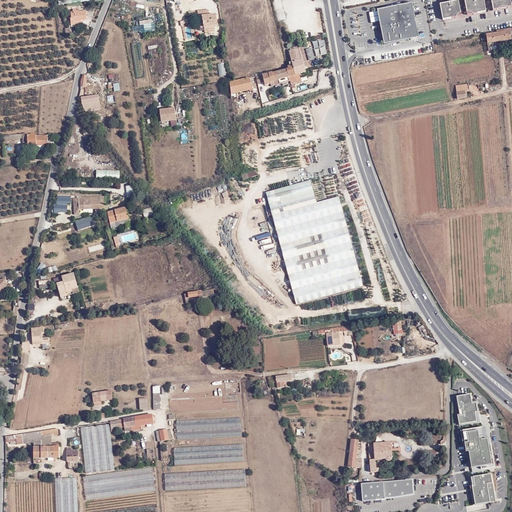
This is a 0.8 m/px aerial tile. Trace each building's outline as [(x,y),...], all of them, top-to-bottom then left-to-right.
[(459,0),(440,3),(443,18),(461,15),(459,0)] [(484,0),(465,0),(468,14),(486,10),(484,0)] [(511,3),(511,0),(492,0),(494,9),(511,5),(511,3)] [(411,6),(376,13),(383,45),(383,46),(417,40),(411,6)] [(68,29),(79,28),(78,21),(84,21),(84,13),(77,13),(76,11),(69,11),(69,15),(67,15),(68,29)] [(201,20),(202,32),(212,31),(212,27),(216,26),(215,16),(206,17),(206,12),(202,12),(201,11),(198,11),(199,13),(197,13),(198,20),(201,20)] [(147,22),(127,25),(128,33),(149,30),(147,22)] [(190,23),(182,24),(185,39),(192,38),(190,23)] [(511,28),(503,29),(504,33),(486,35),(487,42),(510,40),(510,35),(511,34),(511,28)] [(299,48),(305,68),(308,67),(305,58),(302,47),(299,48)] [(296,75),(299,74),(306,72),(305,68),(299,48),(289,51),(293,65),(296,75)] [(271,74),(255,78),(256,86),(263,85),(264,89),(279,84),(290,81),(300,78),(299,74),(296,75),(293,65),(288,67),(288,69),(272,75),(271,74)] [(249,79),(229,84),(230,95),(252,90),(249,79)] [(455,86),(456,99),(465,97),(465,93),(469,92),(467,84),(455,86)] [(78,99),(80,116),(97,113),(95,96),(78,99)] [(40,134),(53,134),(54,132),(57,132),(62,112),(55,111),(55,116),(40,115),(40,134)] [(175,111),(161,112),(163,124),(177,122),(175,111)] [(9,140),(9,136),(1,137),(1,144),(9,145),(9,140)] [(47,138),(37,137),(35,138),(35,136),(26,136),(9,136),(9,140),(22,140),(22,154),(27,154),(27,147),(47,148),(47,138)] [(241,176),(243,180),(258,175),(256,170),(241,176)] [(266,193),(292,290),(359,272),(338,197),(316,203),(310,180),(266,193)] [(121,189),(123,195),(134,191),(131,185),(121,189)] [(67,208),(67,194),(56,194),(55,203),(51,204),(52,214),(64,214),(65,208),(67,208)] [(78,210),(103,208),(103,205),(103,202),(103,198),(78,200),(78,210)] [(106,213),(110,224),(129,218),(125,207),(106,213)] [(141,211),(143,218),(152,216),(150,209),(141,211)] [(45,248),(52,270),(106,254),(98,232),(45,248)] [(42,261),(36,267),(41,272),(47,265),(42,261)] [(58,291),(70,287),(70,284),(75,283),(71,270),(60,273),(60,275),(54,277),(58,291)] [(5,273),(0,273),(0,297),(9,297),(9,294),(6,294),(5,277),(5,273)] [(39,279),(39,288),(50,288),(50,280),(39,279)] [(203,297),(201,291),(184,294),(184,298),(197,296),(198,299),(203,298),(203,297)] [(326,329),(313,330),(314,334),(327,332),(328,345),(345,343),(344,331),(345,331),(345,335),(349,334),(349,335),(353,335),(352,326),(348,326),(332,328),(326,329)] [(41,328),(29,328),(30,344),(40,344),(39,334),(41,334),(41,328)] [(311,331),(298,333),(299,340),(312,338),(311,331)] [(25,353),(26,342),(20,342),(18,364),(26,365),(27,353),(25,353)] [(101,401),(111,399),(110,390),(91,393),(93,406),(101,405),(101,401)] [(459,396),(458,397),(461,414),(458,415),(460,424),(477,421),(475,412),(478,411),(476,402),(473,403),(471,394),(469,394),(459,396)] [(169,412),(238,408),(237,395),(169,398),(169,412)] [(148,408),(147,398),(139,399),(140,409),(148,408)] [(304,402),(283,403),(284,420),(304,419),(304,411),(304,402)] [(151,416),(110,424),(109,424),(110,434),(114,434),(114,431),(124,429),(125,433),(140,432),(139,428),(153,427),(151,416)] [(176,420),(177,438),(241,435),(241,417),(176,420)] [(109,424),(80,428),(86,474),(116,471),(109,424)] [(58,428),(23,432),(23,441),(33,441),(32,457),(58,456),(58,442),(52,442),(52,436),(42,436),(42,433),(52,432),(54,432),(60,431),(59,427),(58,428)] [(485,441),(483,428),(463,431),(464,439),(467,439),(467,443),(464,443),(465,453),(468,452),(471,468),(479,467),(480,470),(483,469),(493,467),(489,440),(485,441)] [(160,433),(161,440),(169,439),(167,429),(160,430),(160,433)] [(361,438),(353,437),(350,464),(355,465),(361,465),(362,465),(363,460),(359,459),(361,438)] [(392,440),(370,442),(372,471),(378,470),(377,458),(388,458),(391,459),(393,458),(394,456),(392,440)] [(174,463),(243,460),(242,444),(174,446),(174,463)] [(65,461),(78,460),(78,449),(65,449),(65,461)] [(162,457),(162,464),(171,464),(170,456),(162,457)] [(86,474),(81,475),(83,488),(115,484),(155,479),(153,466),(116,471),(86,474)] [(165,489),(244,486),(244,469),(164,472),(165,489)] [(490,474),(472,477),(474,486),(471,487),(473,500),(474,505),(490,502),(495,502),(490,474)] [(54,478),(55,511),(76,511),(75,477),(54,478)] [(115,484),(83,488),(84,499),(156,490),(155,479),(115,484)] [(413,494),(412,480),(361,484),(363,501),(385,500),(385,498),(394,497),(413,494)]
